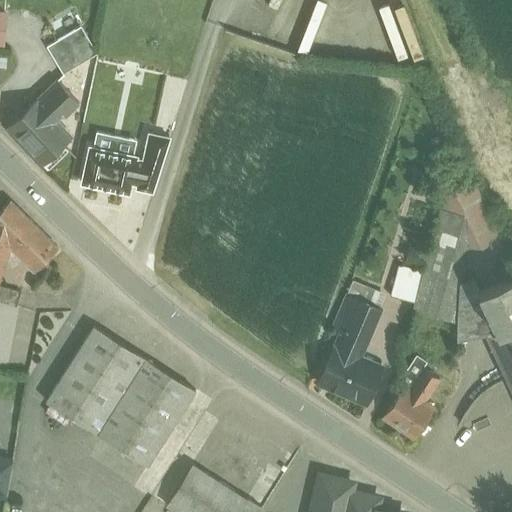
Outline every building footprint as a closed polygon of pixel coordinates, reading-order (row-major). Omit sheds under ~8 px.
[(82,26),(48,45),(65,74),(99,54),(82,26)] [(151,76),(115,68),(110,94),(146,101),(151,76)] [(59,82),(11,129),(48,168),(67,149),(64,146),(73,137),(57,120),(64,113),(67,116),(80,103),(59,82)] [(133,133),(86,123),(77,166),(87,168),(86,174),(128,182),(132,161),(127,160),(133,133)] [(511,262),(474,182),(437,198),(442,208),(498,329),(493,331),(511,370),(511,262)] [(58,246),(11,200),(0,211),(0,234),(6,241),(35,269),(58,246)] [(498,329),(442,208),(424,271),(416,302),(414,310),(460,322),(468,331),(493,331),(498,329)] [(0,279),(9,251),(3,249),(6,241),(0,234),(0,279)] [(424,271),(399,265),(391,295),(416,302),(424,271)] [(22,292),(0,285),(0,301),(17,306),(22,292)] [(382,309),(347,295),(335,326),(343,329),(336,347),(363,357),(382,309)] [(196,389),(94,324),(46,400),(148,464),(196,389)] [(363,357),(336,347),(321,384),(367,403),(382,365),(363,357)] [(438,377),(421,368),(408,392),(424,402),(438,377)] [(408,392),(401,388),(384,416),(418,436),(434,407),(424,402),(408,392)] [(13,460),(0,456),(0,473),(10,475),(13,460)] [(258,511),(262,507),(194,464),(168,505),(179,511),(258,511)] [(10,475),(0,473),(0,493),(7,495),(10,475)] [(401,511),(377,506),(379,498),(351,491),(353,482),(322,474),(319,485),(312,511),(401,511)]
